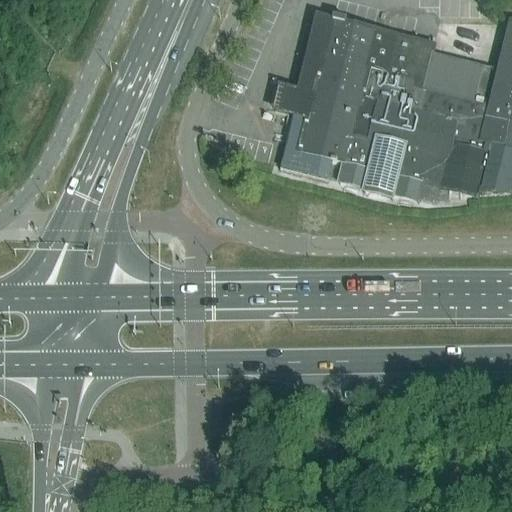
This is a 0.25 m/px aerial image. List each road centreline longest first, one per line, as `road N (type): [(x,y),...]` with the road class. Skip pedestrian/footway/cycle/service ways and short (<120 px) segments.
road 1 (trunk): [(194,365),(511,360)]
road 2 (trunk): [(511,297),(194,297)]
road 3 (unclassified): [(196,476),(308,475),(511,496)]
road 4 (unclassified): [(212,215),(263,240),(332,248),(511,245)]
road 5 (unclassified): [(126,0),(54,155),(9,215)]
road 6 (primary): [(169,0),(71,221)]
road 7 (primary): [(116,220),(203,0)]
road 8 (unclassified): [(212,215),(187,152),(242,0)]
road 9 (unclassified): [(47,480),(196,476)]
road 10 (tertiary): [(47,480),(71,457),(87,365)]
